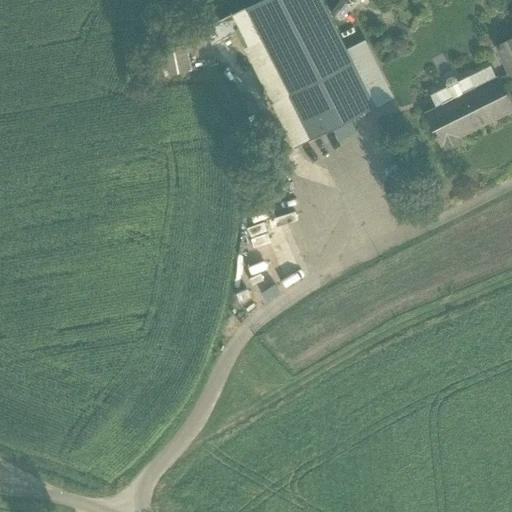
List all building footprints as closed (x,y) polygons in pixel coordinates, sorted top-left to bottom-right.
[(213,45),(238,33),(295,147),(393,98),(364,40),(345,50),(320,0),(261,0),(205,28),(213,45)] [(511,38),(496,47),(500,56),(509,74),(511,72),(511,38)] [(186,45),(159,50),(163,76),(191,72),(186,45)] [(437,133),(434,134),(436,137),(438,136),(442,144),(511,109),(511,106),(497,77),(496,78),(489,66),(457,82),(455,78),(450,77),(446,80),(445,84),(446,87),(430,96),(436,107),(426,112),(437,133)] [(302,233),(294,214),(298,213),(287,188),(272,195),(283,221),(279,222),(287,240),(302,233)] [(247,220),(263,217),(261,197),(244,200),(247,220)] [(310,204),(315,222),(325,219),(319,201),(310,204)]
